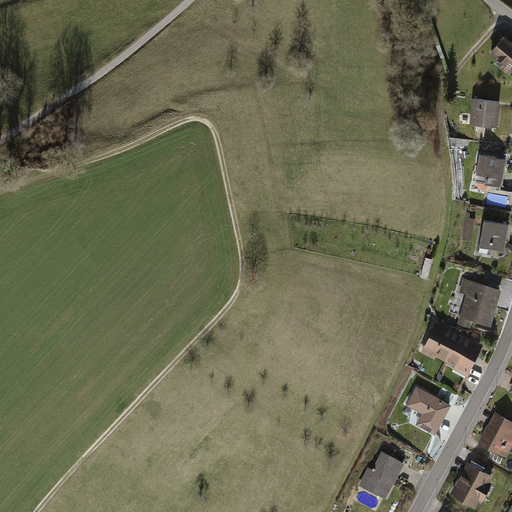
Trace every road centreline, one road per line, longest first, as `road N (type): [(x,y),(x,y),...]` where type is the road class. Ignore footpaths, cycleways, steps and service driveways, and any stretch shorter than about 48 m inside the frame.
road 1 (track): [(37,511),(236,296),(242,260),(219,144),(206,119),(180,119),(0,194)]
road 2 (track): [(505,13),(442,86),(448,222),(396,375),(326,511)]
road 3 (unclassified): [(189,0),(0,142)]
road 4 (residential): [(419,511),(511,327)]
